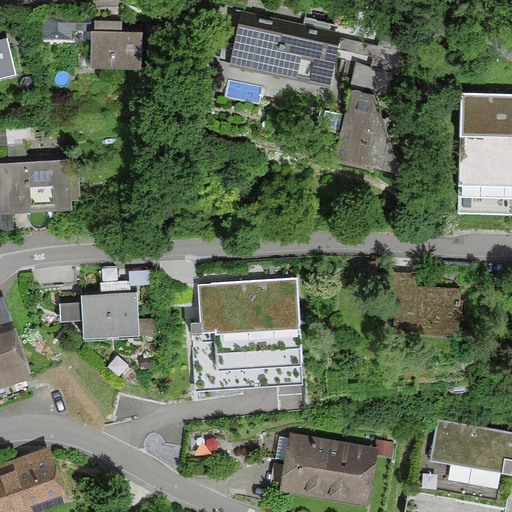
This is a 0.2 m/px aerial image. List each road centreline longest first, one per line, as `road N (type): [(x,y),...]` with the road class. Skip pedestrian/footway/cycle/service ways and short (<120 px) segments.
road 1 (residential): [(0,259),(359,236),(511,245)]
road 2 (residential): [(242,511),(61,430),(0,433)]
road 3 (residential): [(511,51),(390,0)]
